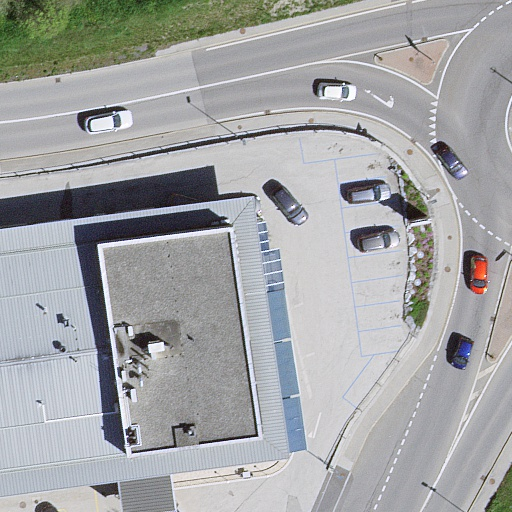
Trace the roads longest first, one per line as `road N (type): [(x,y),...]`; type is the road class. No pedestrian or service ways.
road 1 (tertiary): [(296,66),(0,121)]
road 2 (tertiary): [(483,184),(484,281),(453,443)]
road 3 (tertiary): [(511,12),(387,35),(296,66)]
road 4 (tertiary): [(296,66),(330,65),(396,85),(466,141)]
road 5 (tertiary): [(511,35),(473,81),(466,141)]
